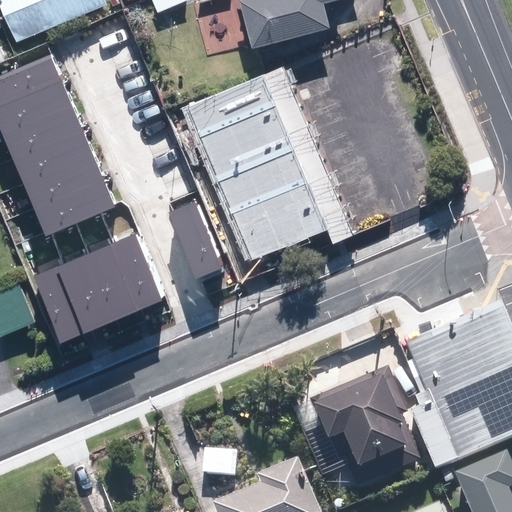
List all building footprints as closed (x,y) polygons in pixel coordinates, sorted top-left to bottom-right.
[(6,0),(22,38),(115,0),(114,0),(6,0)] [(251,0),(260,41),(338,23),(333,0),(251,0)] [(0,105),(63,80),(52,54),(0,75),(0,105)] [(143,73),(137,59),(87,80),(101,113),(97,115),(119,168),(181,142),(159,90),(138,99),(129,79),(143,73)] [(200,108),(259,251),(333,221),(340,239),(358,232),(292,71),(200,108)] [(73,103),(63,80),(0,105),(0,126),(2,132),(73,103)] [(84,130),(73,103),(2,132),(13,159),(84,130)] [(94,154),(84,130),(13,159),(23,183),(94,154)] [(104,180),(94,154),(23,183),(34,208),(104,180)] [(115,207),(104,180),(34,208),(45,236),(115,207)] [(225,267),(197,201),(166,214),(194,280),(225,267)] [(137,233),(114,243),(141,310),(165,300),(137,233)] [(114,243),(88,253),(116,320),(141,310),(114,243)] [(88,253),(61,264),(89,331),(116,320),(88,253)] [(61,264),(34,275),(61,343),(89,331),(61,264)] [(24,277),(0,288),(0,321),(6,335),(43,318),(24,277)] [(511,324),(502,300),(495,303),(511,342),(511,324)] [(413,407),(437,465),(511,433),(511,342),(495,303),(406,340),(414,358),(407,361),(420,393),(415,395),(419,404),(413,407)] [(337,440),(352,435),(364,468),(400,454),(405,468),(423,461),(404,410),(410,408),(395,364),(320,392),(337,440)] [(242,447),(209,445),(207,475),(240,477),(242,447)] [(511,511),(511,448),(460,471),(477,511),(511,511)] [(329,511),(305,454),(214,492),(222,511),(329,511)] [(386,511),(448,511),(438,489),(386,511)]
